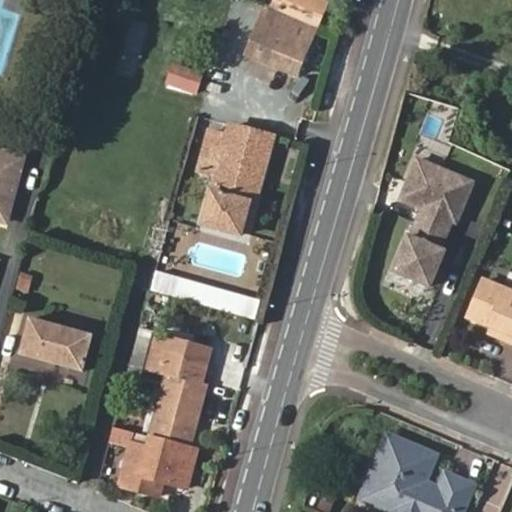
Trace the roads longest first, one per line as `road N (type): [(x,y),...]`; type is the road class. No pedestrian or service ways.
road 1 (tertiary): [(304,314),(396,0)]
road 2 (residential): [(295,351),(511,441)]
road 3 (residential): [(511,402),(304,314)]
road 4 (tertiary): [(249,511),(295,351)]
